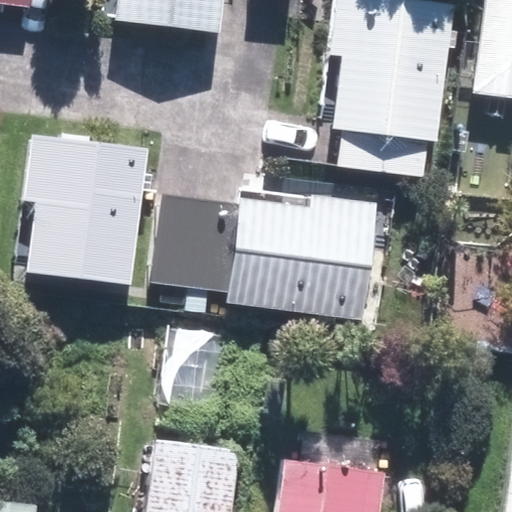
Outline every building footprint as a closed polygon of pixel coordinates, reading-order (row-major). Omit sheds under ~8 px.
[(0,0),(0,12),(20,15),(22,0),(0,0)] [(215,0),(104,0),(100,28),(210,42),(215,0)] [(442,10),(362,0),(324,0),(317,63),(328,64),(319,140),(330,141),(326,172),(419,184),(442,10)] [(511,0),(472,0),(460,100),(511,106),(511,0)] [(137,153),(19,139),(10,206),(23,208),(15,280),(120,293),(137,153)] [(216,311),(352,329),(368,207),(299,198),(298,210),(154,191),(141,289),(217,299),(216,311)] [(124,311),(74,307),(71,345),(121,349),(124,311)] [(219,342),(172,334),(156,426),(203,435),(219,342)] [(511,511),(511,366),(511,367),(491,511),(511,511)] [(147,444),(138,511),(225,511),(233,455),(147,444)] [(269,459),(262,511),(371,511),(377,473),(269,459)]
